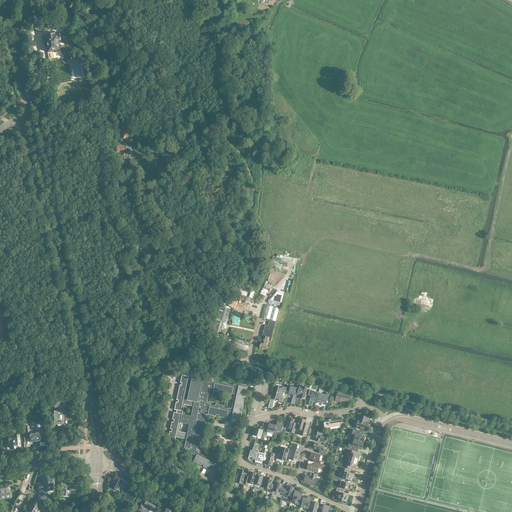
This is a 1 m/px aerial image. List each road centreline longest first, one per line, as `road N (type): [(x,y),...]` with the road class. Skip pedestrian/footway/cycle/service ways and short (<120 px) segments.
road 1 (track): [(240,359),(192,325),(170,276),(115,206),(106,78),(84,31),(93,0)]
road 2 (track): [(289,275),(313,167),(356,98),(391,16),(418,10),(511,45)]
road 3 (tertiary): [(97,459),(90,372),(30,116)]
road 4 (tertiary): [(22,118),(79,348),(97,459)]
road 5 (track): [(300,227),(482,269),(511,137)]
road 6 (residential): [(296,483),(243,464),(250,422),(294,410),(315,415)]
road 7 (residential): [(361,407),(359,389),(240,359)]
road 8 (tertiary): [(511,445),(387,420)]
